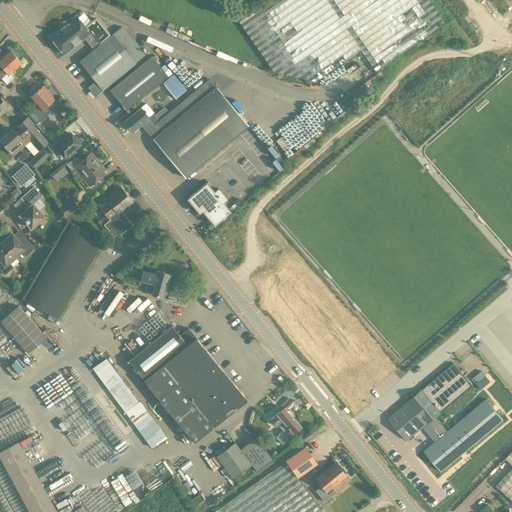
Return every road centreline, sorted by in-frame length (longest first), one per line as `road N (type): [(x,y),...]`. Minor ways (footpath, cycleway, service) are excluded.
road 1 (secondary): [(410,511),(46,61)]
road 2 (unknown): [(144,459),(102,466),(72,459),(14,391)]
road 3 (unknown): [(144,459),(76,361),(61,354)]
road 4 (unknown): [(218,275),(112,354)]
road 5 (unknown): [(287,372),(250,408),(187,448)]
road 6 (unknown): [(187,448),(112,354)]
